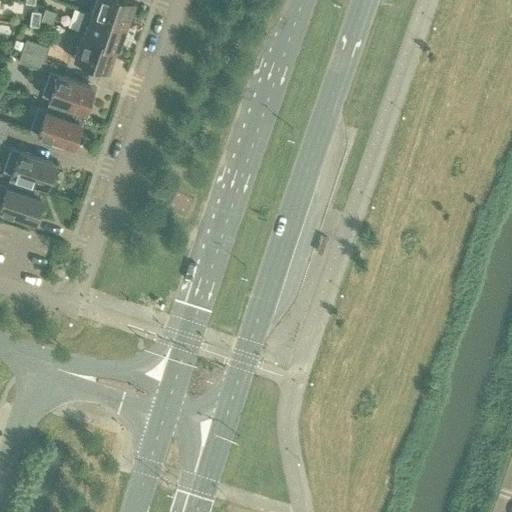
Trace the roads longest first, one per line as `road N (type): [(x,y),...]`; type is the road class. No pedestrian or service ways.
road 1 (secondary): [(223,424),(368,0)]
road 2 (secondary): [(303,0),(164,404)]
road 3 (residential): [(0,282),(74,308),(180,0)]
road 4 (unclassified): [(164,404),(35,360)]
